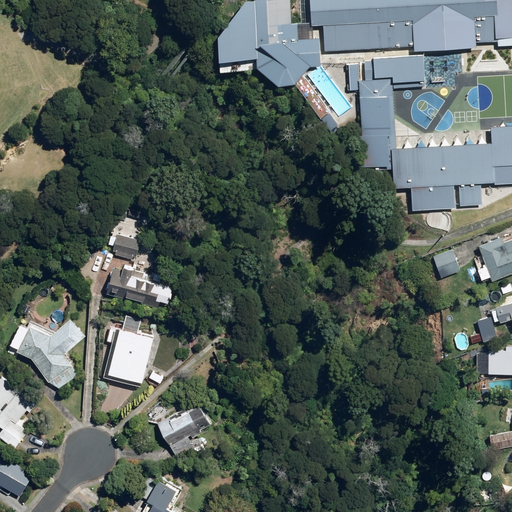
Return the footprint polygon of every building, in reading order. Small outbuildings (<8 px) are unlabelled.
[(335,50),(362,48),(371,48),(413,45),(413,51),(476,47),(474,17),(493,16),(495,46),(511,45),(511,0),(308,0),(310,22),(289,23),(287,0),(245,0),(243,0),(215,33),(217,68),(258,66),(278,83),(294,83),(308,66),(319,66),(318,48),(335,47),(335,50)] [(422,56),(373,58),(374,78),(394,76),(394,82),(423,80),(422,56)] [(359,81),(358,64),(348,64),(350,92),(359,91),(362,143),(358,143),(359,171),(392,169),(393,187),(408,187),(409,208),(432,207),(430,190),(435,190),(436,207),(454,206),(453,189),(458,189),(459,206),(482,204),(480,184),(495,183),(511,181),(511,125),(491,127),(492,142),(396,148),(391,79),(365,81),(359,81)] [(441,68),(441,85),(449,84),(449,68),(441,68)] [(323,117),(331,129),(340,123),(332,111),(323,117)] [(130,212),(144,216),(146,209),(132,205),(130,212)] [(116,253),(133,258),(134,254),(138,255),(142,237),(108,229),(104,246),(117,249),(116,253)] [(493,275),(494,279),(511,272),(511,233),(505,236),(504,234),(480,243),(484,253),(476,257),(484,278),(493,275)] [(435,253),(442,275),(461,269),(454,247),(435,253)] [(110,289),(170,305),(176,284),(163,280),(165,273),(153,271),(153,272),(136,268),(137,264),(126,262),(124,268),(116,266),(110,289)] [(511,317),(511,300),(498,304),(498,306),(493,308),(496,319),(501,318),(502,320),(511,317)] [(105,374),(143,384),(144,378),(145,379),(157,334),(139,329),(142,317),(128,314),(125,326),(118,324),(105,374)] [(49,380),(61,386),(80,368),(66,352),(87,333),(72,315),(53,332),(33,322),(20,349),(33,354),(49,380)] [(479,319),(485,340),(499,336),(492,315),(479,319)] [(472,335),(474,342),(483,339),(481,333),(472,335)] [(511,342),(508,343),(508,347),(495,347),(479,352),(479,371),(490,371),(490,372),(511,372),(511,342)] [(150,376),(162,382),(165,375),(153,369),(150,376)] [(0,431),(0,433),(16,446),(29,430),(18,421),(29,408),(31,410),(37,403),(4,375),(0,379),(0,422),(5,426),(0,431)] [(489,379),(479,379),(479,396),(489,396),(489,379)] [(159,421),(179,456),(202,443),(197,434),(204,430),(202,427),(215,420),(204,400),(192,407),(190,404),(159,421)] [(511,429),(492,433),(495,448),(511,444),(511,429)] [(0,481),(6,485),(20,462),(0,449),(0,481)] [(148,511),(182,511),(170,505),(172,501),(173,503),(176,504),(178,502),(179,499),(178,497),(175,496),(180,487),(162,477),(160,480),(150,474),(140,492),(155,501),(148,511)]
